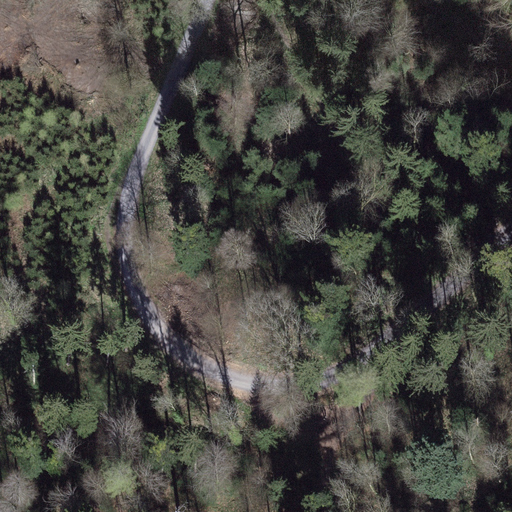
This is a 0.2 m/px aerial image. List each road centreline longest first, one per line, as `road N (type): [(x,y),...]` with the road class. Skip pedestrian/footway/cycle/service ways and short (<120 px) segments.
road 1 (track): [(206,0),(135,174),(127,258),(145,299),(241,381),(275,389),(314,388),(366,357),(422,306)]
road 2 (track): [(305,511),(351,419),(413,339),(422,306)]
